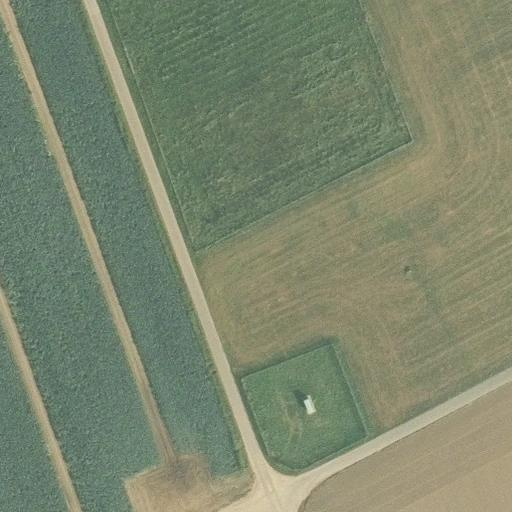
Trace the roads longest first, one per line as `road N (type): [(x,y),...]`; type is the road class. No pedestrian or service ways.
road 1 (track): [(88,0),(269,501)]
road 2 (track): [(269,501),(511,373)]
